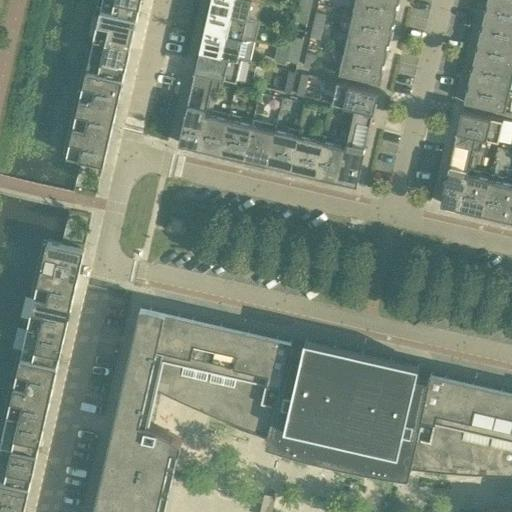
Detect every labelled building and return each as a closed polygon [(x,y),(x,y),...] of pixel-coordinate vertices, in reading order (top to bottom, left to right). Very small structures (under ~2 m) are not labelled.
[(104,0),(102,9),(139,18),(143,0),(104,0)] [(210,9),(261,21),(261,20),(260,20),(264,2),(265,2),(265,1),(260,0),(213,0),(211,9),(210,9)] [(301,0),(299,9),(311,11),(313,0),(301,0)] [(387,0),(357,0),(354,13),(395,23),(400,3),(387,0)] [(511,6),(488,1),(483,21),(511,28),(511,6)] [(102,9),(96,38),(133,47),(139,18),(102,9)] [(206,28),(206,29),(245,38),(256,41),(256,40),(255,39),(259,21),(260,22),(261,21),(210,9),(210,10),(211,10),(207,29),(206,28)] [(311,11),(299,9),(296,21),(308,24),(311,11)] [(317,12),(314,25),(324,27),(327,15),(317,12)] [(354,13),(349,33),(391,43),(395,23),(354,13)] [(511,28),(483,21),(478,41),(511,49),(511,28)] [(324,27),(314,25),(311,37),(321,39),(324,27)] [(251,61),(256,41),(245,38),(206,29),(205,30),(206,30),(202,49),(201,48),(201,49),(239,59),(243,60),(243,59),(251,61)] [(349,33),(345,53),(386,63),(391,43),(349,33)] [(293,36),(290,49),(302,51),(305,39),(293,36)] [(96,38),(88,71),(125,79),(133,47),(96,38)] [(511,49),(478,41),(474,61),(511,70),(511,49)] [(202,50),(197,70),(223,76),(223,77),(238,81),(243,60),(239,59),(201,49),(201,50),(202,50)] [(302,51),(290,49),(288,61),(299,64),(302,51)] [(305,65),(315,67),(317,55),(308,53),(305,65)] [(386,63),(345,53),(340,73),(381,83),(386,63)] [(511,70),(474,61),(469,81),(511,91),(511,85),(511,70)] [(198,147),(206,113),(207,113),(212,88),(220,90),(223,77),(223,76),(197,70),(180,143),(198,147)] [(88,71),(82,99),(119,107),(125,79),(88,71)] [(285,92),(292,93),(297,73),(290,71),(285,92)] [(298,95),(305,96),(309,75),(303,74),(298,95)] [(349,105),(375,111),(380,91),(338,81),(333,102),(349,106),(349,105)] [(511,91),(469,81),(464,102),(506,111),(511,91)] [(82,99),(75,127),(112,135),(119,107),(82,99)] [(340,180),(358,184),(375,111),(349,105),(349,106),(346,119),(353,120),(348,145),(340,180)] [(463,110),(458,130),(484,137),(499,141),(504,119),(463,110)] [(198,147),(222,152),(230,118),(207,113),(206,113),(198,147)] [(222,152),(245,158),(253,124),(230,118),(222,152)] [(245,158),(269,163),(277,129),(253,124),(245,158)] [(112,135),(75,127),(69,155),(83,159),(105,164),(112,135)] [(269,163),(293,169),(301,135),(277,129),(269,163)] [(441,203),(459,207),(467,173),(468,173),(474,148),(481,150),(484,137),(458,130),(441,203)] [(293,169),(317,174),(324,140),(301,135),(293,169)] [(317,174),(340,180),(348,145),(324,140),(317,174)] [(459,207),(483,213),(491,178),(468,173),(467,173),(459,207)] [(483,213),(507,218),(511,195),(511,183),(491,178),(483,213)] [(171,229),(183,232),(185,221),(174,218),(171,229)] [(49,240),(42,269),(79,277),(85,248),(62,243),(49,240)] [(42,269),(36,297),(72,305),(79,277),(42,269)] [(36,297),(29,325),(66,333),(72,305),(36,297)] [(511,399),(473,392),(474,390),(388,370),(370,368),(345,362),(332,357),(218,331),(218,333),(192,325),(148,315),(135,374),(162,388),(164,389),(164,388),(175,391),(175,394),(202,407),(229,418),(257,428),(283,437),(281,446),(310,454),(309,456),(321,459),(319,463),(320,463),(323,458),(336,461),(366,467),(396,472),(398,463),(425,467),(454,470),(483,472),(511,472),(511,399)] [(29,325),(21,358),(58,366),(66,333),(29,325)] [(21,358),(15,386),(52,394),(58,366),(21,358)] [(121,437),(104,511),(158,511),(173,448),(181,450),(183,440),(164,429),(154,424),(162,388),(135,374),(124,420),(116,418),(112,435),(121,437)] [(15,386),(9,414),(45,422),(52,394),(15,386)] [(9,414),(1,446),(38,455),(45,422),(9,414)] [(1,446),(0,450),(0,480),(30,487),(38,455),(1,446)] [(0,480),(0,510),(8,511),(24,511),(30,487),(0,480)]
